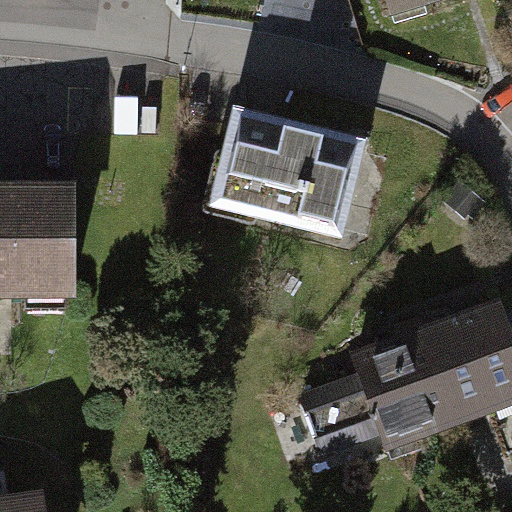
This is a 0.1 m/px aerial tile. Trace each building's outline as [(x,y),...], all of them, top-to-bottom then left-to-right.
[(372,150),(236,116),(211,216),(346,250),(372,150)] [(75,171),(0,172),(0,280),(77,279),(75,171)] [(511,412),(511,320),(506,302),(431,327),(464,428),(511,412)] [(367,378),(301,400),(319,454),(385,431),(393,453),(464,428),(431,327),(357,351),(367,378)] [(44,511),(41,486),(0,492),(0,511),(44,511)]
